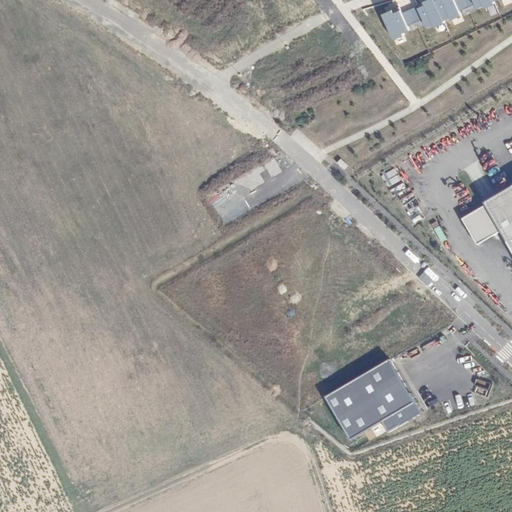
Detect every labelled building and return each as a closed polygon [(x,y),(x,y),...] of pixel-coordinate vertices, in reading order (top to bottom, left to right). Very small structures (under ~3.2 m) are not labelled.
[(418,8),(423,19),(427,28),(435,24),(436,26),(446,22),(445,20),(436,0),(435,0),(426,0),(424,1),(425,5),(418,8)] [(435,0),(436,0),(445,20),(451,17),(452,19),(462,15),(460,10),(455,0),(435,0)] [(473,0),(455,0),(460,10),(475,4),(473,0)] [(473,0),(475,4),(478,9),(485,6),(486,8),(496,4),(494,1),(494,0),(473,0)] [(417,6),(402,13),(408,25),(423,19),(418,8),(417,6)] [(402,13),(401,10),(394,13),(393,9),(383,14),(395,40),(405,36),(403,33),(410,30),(408,25),(402,13)] [(476,56),(490,49),(483,35),(469,43),(476,56)] [(511,55),(509,50),(494,57),(501,72),(511,66),(511,55)] [(448,75),(460,66),(450,52),(438,62),(448,75)] [(421,94),(435,85),(427,72),(413,81),(421,94)] [(438,111),(453,105),(447,91),(432,98),(438,111)] [(402,92),(390,96),(395,110),(407,106),(402,92)] [(360,125),(374,118),(366,103),(352,111),(360,125)] [(383,103),(378,106),(384,116),(389,113),(383,103)] [(345,127),(350,124),(343,112),(338,115),(345,127)] [(318,122),(327,134),(340,125),(332,113),(318,122)] [(320,128),(315,131),(322,144),(327,141),(320,128)] [(367,141),(351,148),(354,154),(370,148),(367,141)] [(395,168),(381,174),(387,187),(401,181),(395,168)] [(402,203),(414,196),(406,182),(394,189),(402,203)] [(482,208),(497,234),(505,230),(511,242),(511,187),(488,201),(489,203),(482,208)] [(497,234),(482,208),(466,217),(481,243),(497,234)] [(277,223),(206,266),(233,312),(304,271),(277,223)] [(439,226),(434,229),(441,242),(447,239),(439,226)] [(405,425),(427,412),(414,391),(413,392),(393,359),(329,397),(354,440),(387,421),(393,431),(405,424),(405,425)]
